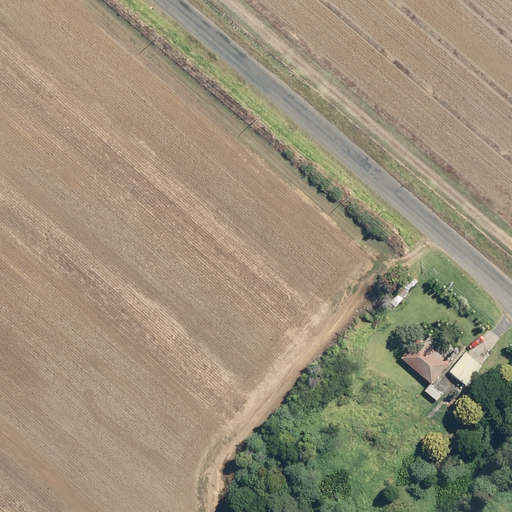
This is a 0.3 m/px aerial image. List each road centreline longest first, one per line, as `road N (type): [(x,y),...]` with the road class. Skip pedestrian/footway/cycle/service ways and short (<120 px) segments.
road 1 (track): [(229,511),(224,479),(246,429),(383,269),(380,255),(84,0)]
road 2 (unclassified): [(511,311),(141,0)]
